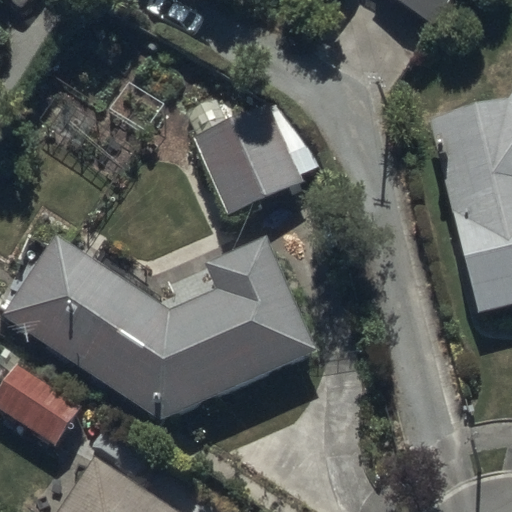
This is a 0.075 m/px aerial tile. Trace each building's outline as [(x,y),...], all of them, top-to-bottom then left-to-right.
[(343,0),(308,0),(336,15),(343,0)] [(381,0),(442,39),(468,0),(381,0)] [(0,68),(11,52),(0,45),(0,68)] [(511,116),(438,134),(459,222),(484,328),(511,321),(511,116)] [(198,153),(230,227),(312,192),(279,118),(198,153)] [(211,277),(223,306),(184,323),(65,247),(12,330),(172,432),(324,366),(286,279),(273,250),(211,277)] [(0,407),(0,420),(57,458),(86,413),(23,372),(0,407)] [(165,511),(97,469),(69,511),(165,511)]
